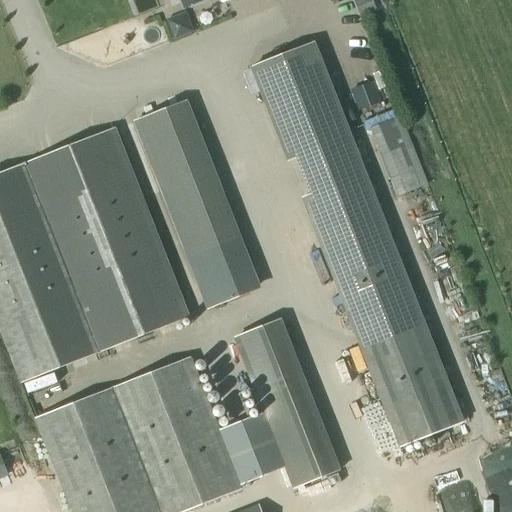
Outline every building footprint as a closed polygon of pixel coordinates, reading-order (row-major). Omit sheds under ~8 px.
[(180,0),(184,9),(206,0),(232,0),(233,1),(234,0),(180,0)] [(378,10),(374,0),(354,0),(360,16),(378,10)] [(167,19),(174,37),(193,30),(186,12),(167,19)] [(314,44),(251,69),(287,162),(350,137),(314,44)] [(352,91),(359,110),(380,102),(372,83),(352,91)] [(179,106),(134,124),(187,259),(232,242),(179,106)] [(398,123),(384,128),(388,139),(374,144),(377,152),(405,142),(398,123)] [(115,131),(0,175),(0,331),(20,383),(188,317),(115,131)] [(462,423),(372,193),(365,175),(317,194),(302,199),(309,218),(400,447),(462,423)] [(279,309),(294,295),(286,287),(272,300),(279,309)] [(336,473),(275,322),(229,341),(289,492),(336,473)] [(191,359),(35,421),(70,511),(182,511),(242,489),(191,359)]
